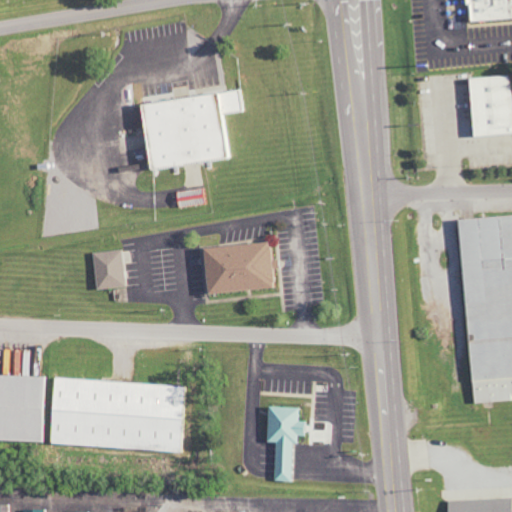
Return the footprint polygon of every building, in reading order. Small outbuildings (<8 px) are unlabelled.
[(464,0),(465,21),(511,18),(511,11),(511,0),(464,0)] [(466,77),(470,136),(511,134),(508,75),(466,77)] [(135,103),(144,170),(231,159),(226,114),(243,112),(241,90),(135,103)] [(511,214),(456,219),(470,404),(511,401),(511,397),(511,214)] [(124,288),(122,250),(92,252),(94,289),(124,288)] [(54,443),(167,449),(168,445),(183,446),(186,385),(57,379),(54,443)] [(298,407),(268,407),(267,442),(275,442),(273,481),(293,481),(294,436),(304,436),(305,421),(298,421),(298,407)] [(511,511),(511,498),(447,500),(447,511),(511,511)]
